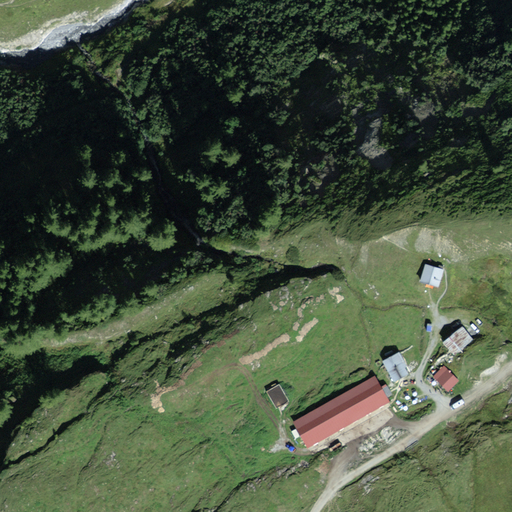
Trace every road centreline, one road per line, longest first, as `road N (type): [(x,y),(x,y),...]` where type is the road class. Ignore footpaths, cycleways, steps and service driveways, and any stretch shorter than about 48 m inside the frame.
road 1 (track): [(511,372),(440,404),(417,441),(371,475),(335,483),(316,511)]
road 2 (track): [(0,136),(139,60),(197,8),(193,0)]
